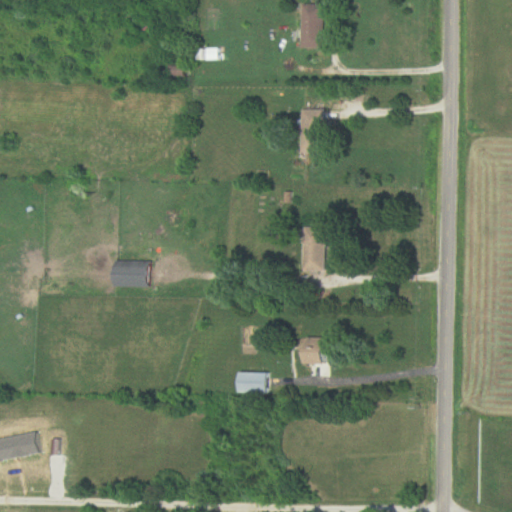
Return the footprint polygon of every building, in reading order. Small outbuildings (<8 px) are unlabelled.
[(326,49),(326,4),(304,5),(304,49),(326,49)] [(175,76),(188,75),(187,68),(174,69),(175,76)] [(327,110),(303,110),(303,155),(327,155),(327,110)] [(306,226),(329,226),(330,271),(307,272),(306,226)] [(152,269),(117,269),(117,288),(152,288),(152,269)] [(309,339),(309,365),(332,365),(332,339),(309,339)] [(242,392),(270,392),(270,372),(242,372),(242,392)]
